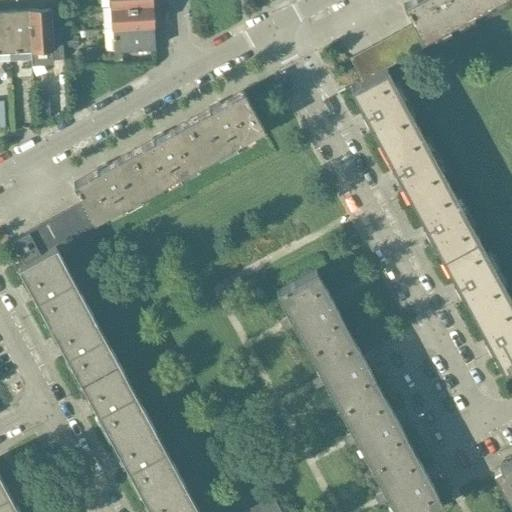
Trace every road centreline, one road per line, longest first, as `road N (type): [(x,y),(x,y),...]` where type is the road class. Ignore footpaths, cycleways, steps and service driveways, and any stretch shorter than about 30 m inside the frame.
road 1 (residential): [(439,336),(272,27)]
road 2 (residential): [(0,174),(182,75)]
road 3 (residential): [(439,336),(407,353),(452,439),(485,422)]
